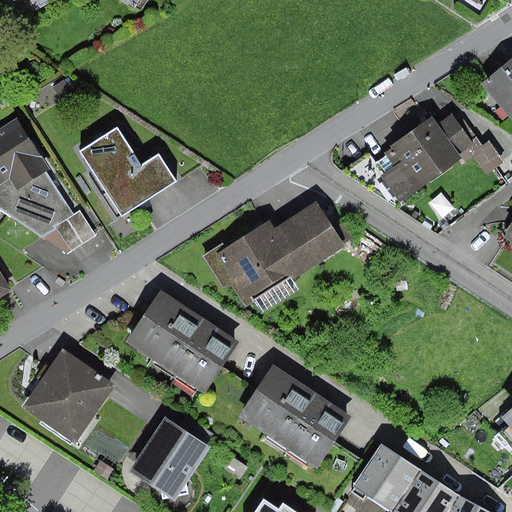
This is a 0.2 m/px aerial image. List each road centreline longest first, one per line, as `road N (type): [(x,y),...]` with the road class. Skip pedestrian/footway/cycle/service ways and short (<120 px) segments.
road 1 (residential): [(131,261),(488,495)]
road 2 (residential): [(511,20),(287,164)]
road 3 (residential): [(287,164),(511,301)]
road 4 (residential): [(287,164),(131,261)]
road 5 (residential): [(131,261),(0,346)]
